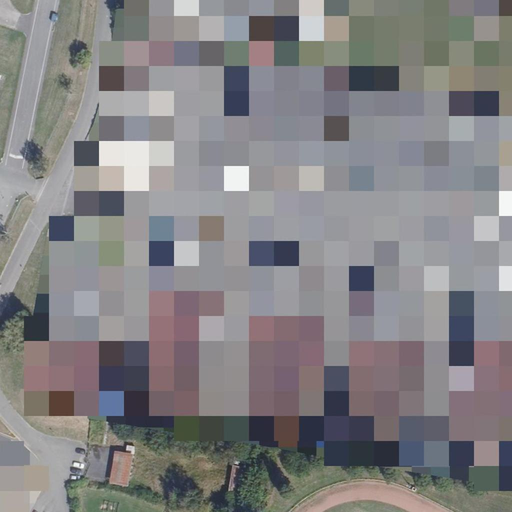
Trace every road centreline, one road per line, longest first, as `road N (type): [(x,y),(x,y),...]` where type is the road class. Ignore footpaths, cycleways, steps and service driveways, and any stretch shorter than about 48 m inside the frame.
road 1 (unclassified): [(0,295),(84,112),(104,0)]
road 2 (unclassified): [(58,511),(39,450),(0,409)]
